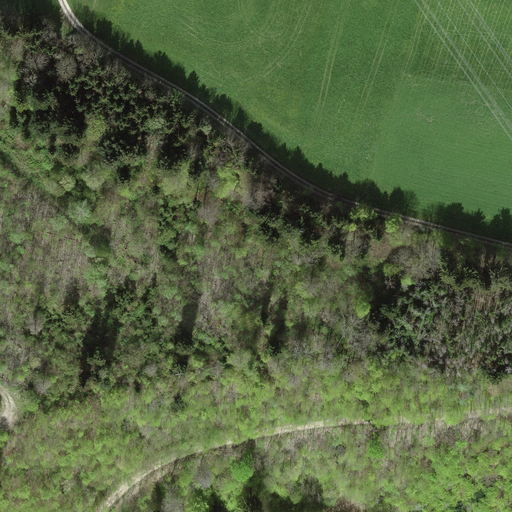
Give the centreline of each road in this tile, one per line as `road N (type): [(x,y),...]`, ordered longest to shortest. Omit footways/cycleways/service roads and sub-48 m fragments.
road 1 (track): [(60,0),(83,32),(311,189),(511,249)]
road 2 (track): [(511,409),(331,421),(204,446),(154,465),(99,511)]
road 3 (track): [(375,511),(316,500),(222,511)]
